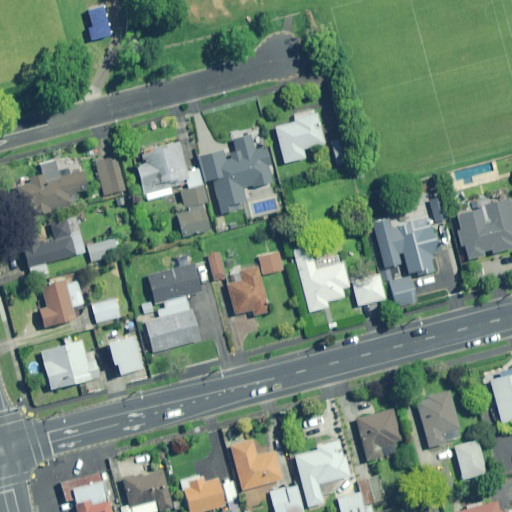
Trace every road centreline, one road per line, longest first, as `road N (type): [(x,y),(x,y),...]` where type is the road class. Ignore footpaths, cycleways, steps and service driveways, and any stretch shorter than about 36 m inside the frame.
road 1 (secondary): [(0,451),(511,317)]
road 2 (residential): [(0,132),(269,63),(292,50)]
